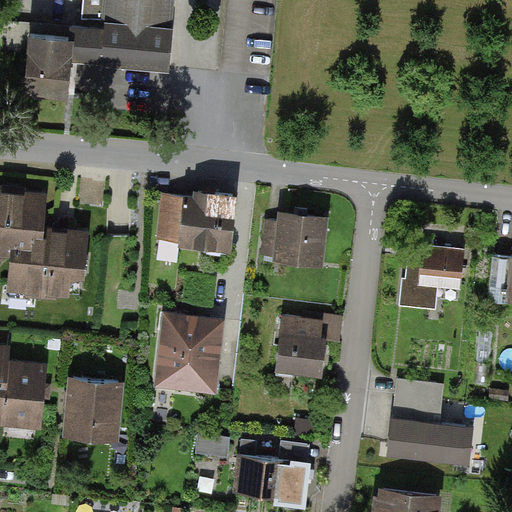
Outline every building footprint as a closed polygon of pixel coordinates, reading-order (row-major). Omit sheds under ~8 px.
[(83,0),(82,22),(41,19),(40,37),(21,35),(17,93),(66,96),(68,58),(169,65),(173,0),(83,0)] [(230,245),(236,194),(173,186),(167,238),(230,245)] [(44,193),(0,188),(0,248),(2,249),(0,266),(0,290),(81,299),(89,229),(41,224),(44,193)] [(325,215),(265,210),(261,253),(321,259),(325,215)] [(463,289),(467,250),(419,246),(417,263),(403,261),(399,305),(435,309),(437,287),(463,289)] [(511,299),(511,254),(505,254),(502,298),(511,299)] [(223,315),(161,310),(155,385),(217,391),(223,315)] [(322,319),(274,315),(269,369),(317,373),(322,319)] [(0,419),(43,423),(49,364),(5,360),(7,343),(0,342),(0,419)] [(117,436),(122,378),(70,374),(65,432),(117,436)] [(395,374),(392,406),(441,411),(445,380),(395,374)] [(441,411),(392,406),(387,443),(471,452),(475,415),(441,411)] [(201,432),(201,450),(231,450),(231,433),(201,432)] [(305,501),(309,462),(237,456),(233,494),(305,501)] [(437,511),(439,494),(373,486),(369,511),(437,511)]
